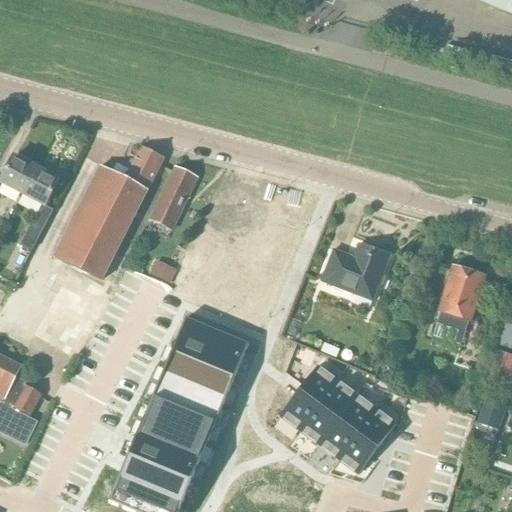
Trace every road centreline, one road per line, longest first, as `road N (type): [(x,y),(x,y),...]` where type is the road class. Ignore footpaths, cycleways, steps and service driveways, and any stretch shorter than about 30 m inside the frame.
road 1 (unclassified): [(511,231),(0,91)]
road 2 (residential): [(511,102),(134,0)]
